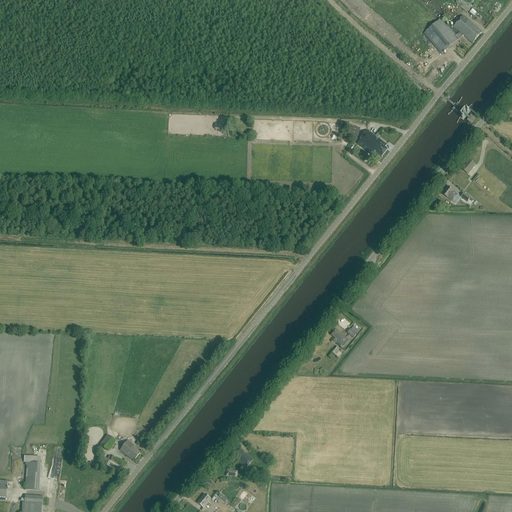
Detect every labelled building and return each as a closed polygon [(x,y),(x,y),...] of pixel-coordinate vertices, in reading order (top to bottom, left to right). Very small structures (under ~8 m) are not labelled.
[(470,10),(472,6),(468,4),(469,3),(462,0),(460,0),(458,4),(470,10)] [(482,32),(463,16),(453,27),(460,33),(456,36),(441,19),(424,33),(441,54),(458,40),(457,40),(463,35),(472,44),(482,32)] [(467,108),(459,117),(463,120),(471,110),(468,107),(467,108)] [(359,128),(348,126),(346,135),(347,136),(347,138),(357,140),(359,128)] [(386,145),(368,131),(358,144),(371,154),(370,155),(374,158),(377,154),(381,157),(387,150),(384,148),(386,145)] [(475,165),(468,160),(461,170),(467,175),(475,165)] [(453,191),(448,187),(442,194),(447,198),(452,201),(458,195),(453,191)] [(470,198),(464,193),(460,197),(467,202),(470,198)] [(334,340),(334,341),(333,340),(331,343),(334,346),(337,343),(336,342),(336,341),(341,345),(342,345),(343,346),(344,346),(348,341),(348,340),(347,339),(347,338),(336,329),(331,335),(335,338),(334,339),(334,340)] [(356,334),(350,329),(347,333),(353,338),(356,334)] [(115,441),(108,435),(100,445),(108,450),(115,441)] [(138,449),(128,441),(120,450),(130,459),(132,457),(135,460),(140,453),(137,451),(138,449)] [(240,449),(234,456),(239,460),(238,462),(246,468),(253,460),(240,449)] [(40,457),(25,456),(24,463),(27,463),(25,490),(37,491),(40,457)] [(123,462),(113,456),(110,460),(121,466),(123,462)] [(211,499),(205,494),(197,503),(204,508),(211,499)] [(43,496),(25,495),(25,496),(22,496),(21,498),(24,498),(24,503),(22,503),(21,511),(40,511),(42,504),(43,496)]
